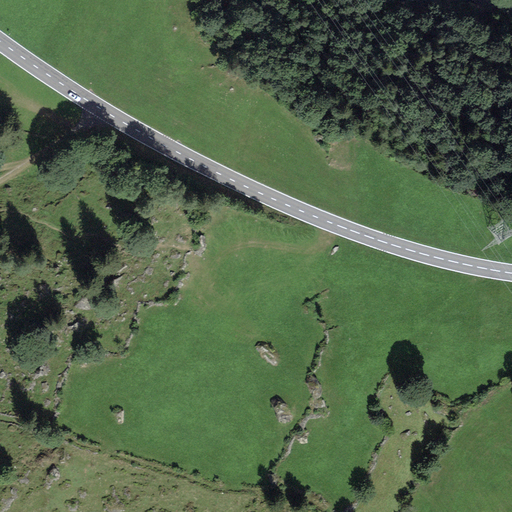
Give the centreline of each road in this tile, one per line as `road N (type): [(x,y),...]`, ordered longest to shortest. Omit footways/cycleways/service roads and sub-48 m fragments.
road 1 (primary): [(511,272),(414,251),(256,192),(105,112),(0,41)]
road 2 (track): [(326,511),(284,495),(209,485),(0,418)]
road 3 (track): [(105,112),(0,180)]
